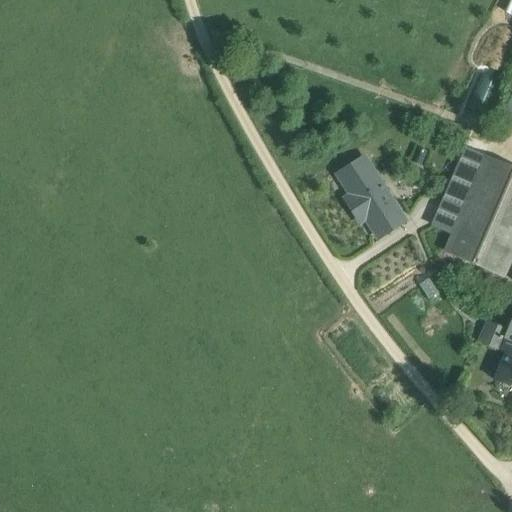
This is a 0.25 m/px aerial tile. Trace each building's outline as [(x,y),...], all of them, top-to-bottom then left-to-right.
[(483,113),(498,79),(478,71),(463,105),(483,113)] [(408,221),(364,155),(333,174),(346,194),(341,199),(359,226),(364,223),(377,241),(408,221)] [(511,170),(486,159),(445,252),(502,276),(511,253),(511,170)] [(511,311),(504,330),(487,322),(478,342),(506,354),(511,343),(511,311)] [(511,343),(506,354),(495,381),(511,388),(511,343)]
